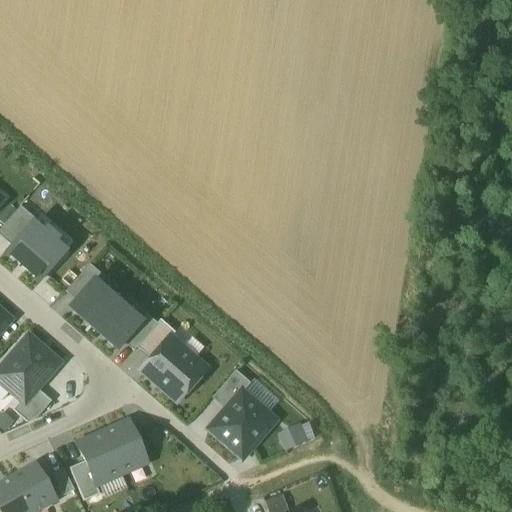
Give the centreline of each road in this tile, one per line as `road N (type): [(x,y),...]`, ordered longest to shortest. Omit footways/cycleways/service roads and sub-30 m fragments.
road 1 (track): [(400,511),(328,457),(238,495)]
road 2 (residential): [(126,390),(235,484),(244,511)]
road 3 (residential): [(0,283),(126,390)]
road 4 (residential): [(0,450),(126,390)]
